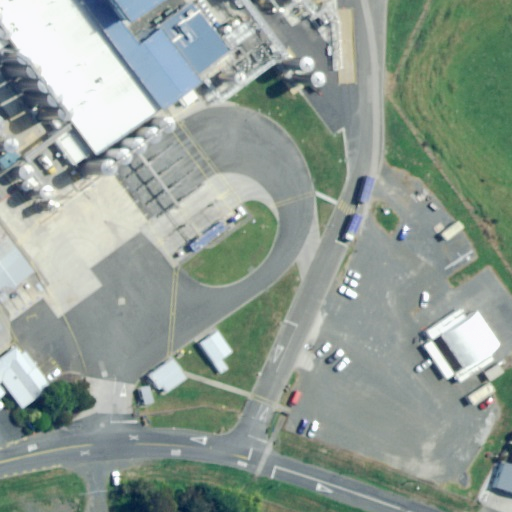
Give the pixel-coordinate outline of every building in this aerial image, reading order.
[(134,0),(0,0),(0,60),(78,165),(219,60),(178,6),(112,56),(94,31),(134,0)] [(214,0),(222,10),(234,0),(214,0)] [(40,192),(14,160),(3,169),(29,201),(40,192)] [(0,298),(29,275),(0,238),(0,298)] [(226,358),(211,338),(192,352),(207,372),(226,358)] [(43,391),(12,352),(0,360),(0,395),(14,414),(43,391)] [(182,383),(168,365),(142,384),(156,403),(182,383)] [(144,387),(135,389),(141,405),(149,402),(144,387)]
